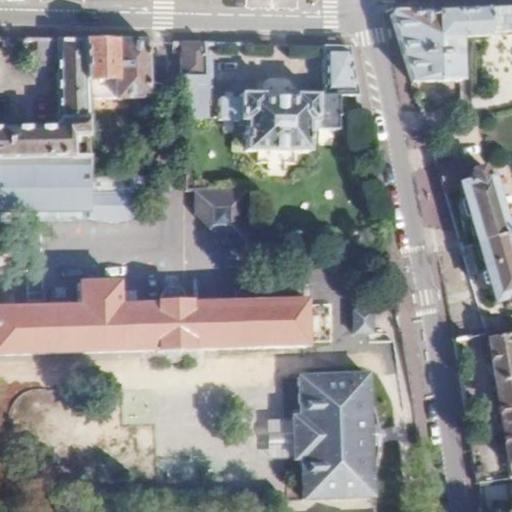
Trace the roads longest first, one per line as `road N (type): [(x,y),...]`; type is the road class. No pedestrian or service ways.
road 1 (residential): [(360,7),(424,297),(453,511)]
road 2 (unclassified): [(360,7),(329,17),(0,10)]
